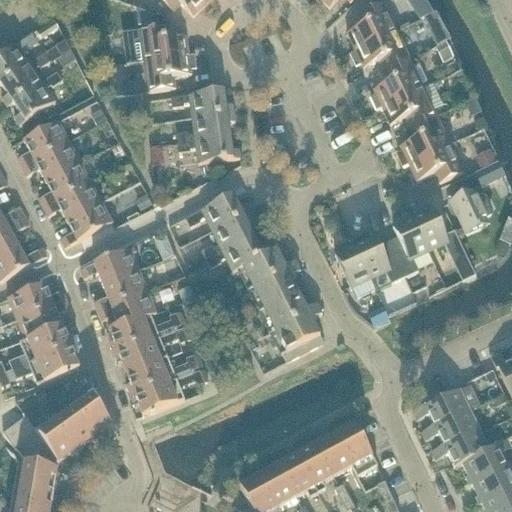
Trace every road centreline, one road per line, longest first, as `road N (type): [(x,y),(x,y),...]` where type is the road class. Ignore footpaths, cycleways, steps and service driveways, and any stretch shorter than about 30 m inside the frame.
road 1 (residential): [(60,268),(235,181),(258,177),(275,188),(285,210)]
road 2 (residential): [(137,511),(140,473),(60,268)]
road 3 (residential): [(293,72),(315,50),(311,33),(293,12),(245,11),(220,37),(228,70),(269,80)]
road 4 (residential): [(285,210),(346,326),(395,377)]
road 5 (residential): [(395,377),(387,410),(435,511)]
road 6 (residential): [(60,268),(0,150)]
road 7 (residential): [(511,325),(395,377)]
